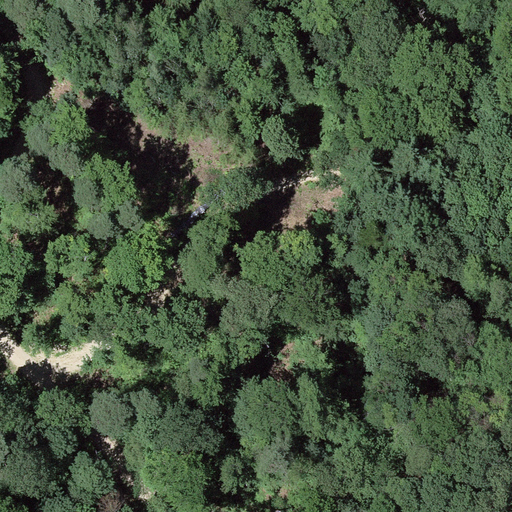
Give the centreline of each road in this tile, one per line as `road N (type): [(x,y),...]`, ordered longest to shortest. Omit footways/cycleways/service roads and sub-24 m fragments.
road 1 (track): [(55,391),(256,165),(329,132),(511,130)]
road 2 (track): [(0,3),(41,74),(0,212)]
road 3 (track): [(166,511),(55,391)]
